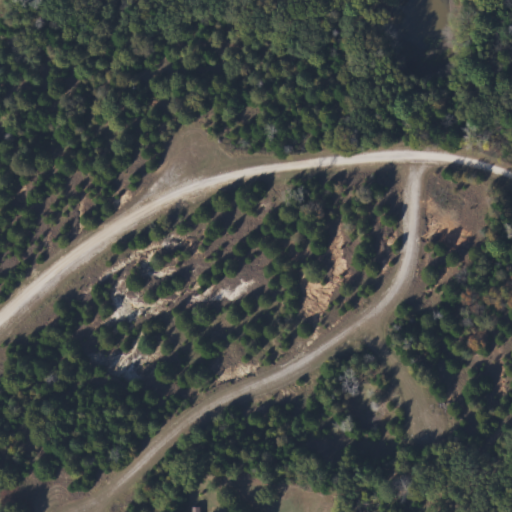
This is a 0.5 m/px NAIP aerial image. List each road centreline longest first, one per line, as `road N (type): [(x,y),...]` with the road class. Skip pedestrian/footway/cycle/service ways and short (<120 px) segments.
road 1 (residential): [(511,170),(404,151),(222,175),(126,217),(0,314)]
road 2 (residential): [(151,511),(404,313),(436,247),(448,154)]
road 3 (residential): [(404,313),(466,440)]
